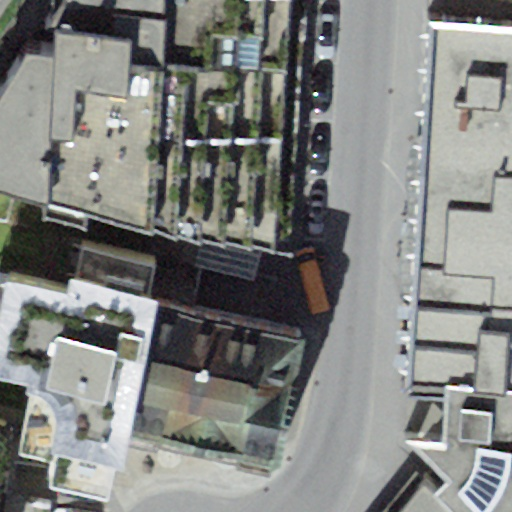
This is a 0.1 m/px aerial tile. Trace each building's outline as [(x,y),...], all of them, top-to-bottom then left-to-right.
[(0,189),(276,251),(276,237),(289,239),(303,0),(55,0),(44,18),(40,53),(25,54),(0,96),(0,189)] [(511,29),(428,23),(406,396),(447,398),(445,386),(511,389),(511,29)] [(151,267),(82,246),(77,280),(71,277),(69,291),(2,273),(0,282),(0,376),(28,383),(26,392),(34,393),(44,399),(51,408),(58,421),(52,450),(119,464),(127,437),(275,470),(302,336),(144,298),(151,267)] [(447,398),(406,396),(406,442),(450,481),(434,493),(454,511),(511,511),(511,389),(445,386),(447,398)] [(414,493),(402,506),(397,511),(454,511),(434,493),(424,484),(414,493)]
